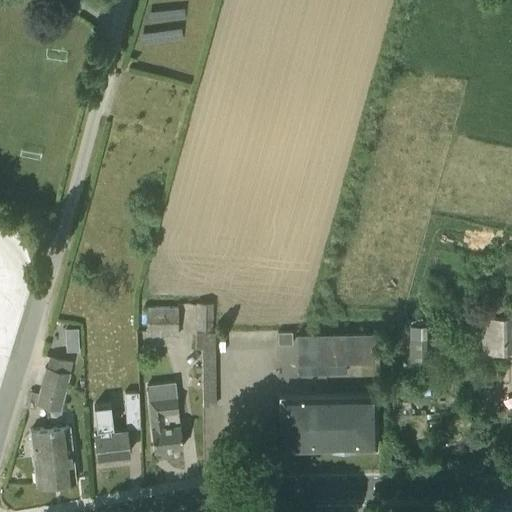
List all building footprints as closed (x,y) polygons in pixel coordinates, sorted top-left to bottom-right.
[(481,352),(511,351),(511,276),(481,276),(481,352)] [(212,330),(212,302),(196,302),(195,329),(212,330)] [(178,336),(178,307),(147,307),(146,335),(178,336)] [(64,328),(66,351),(78,350),(77,327),(64,328)] [(409,327),(409,376),(425,376),(425,327),(409,327)] [(277,344),(292,343),(292,331),(277,331),(277,344)] [(296,334),(296,373),(345,372),(345,363),(374,362),(373,332),(296,334)] [(69,372),(72,360),(49,355),(46,366),(45,366),(36,403),(61,409),(70,372),(69,372)] [(201,377),(202,406),(215,406),(215,377),(201,377)] [(174,381),(146,384),(155,450),(183,446),(174,381)] [(125,403),(139,403),(138,391),(124,392),(125,403)] [(281,447),(375,445),(375,394),(281,395),(281,447)] [(109,431),(109,427),(112,426),(110,403),(93,405),(97,432),(96,432),(98,455),(128,452),(125,429),(109,431)] [(35,456),(72,452),(68,425),(32,430),(35,456)] [(72,452),(35,456),(38,483),(75,479),(72,452)]
